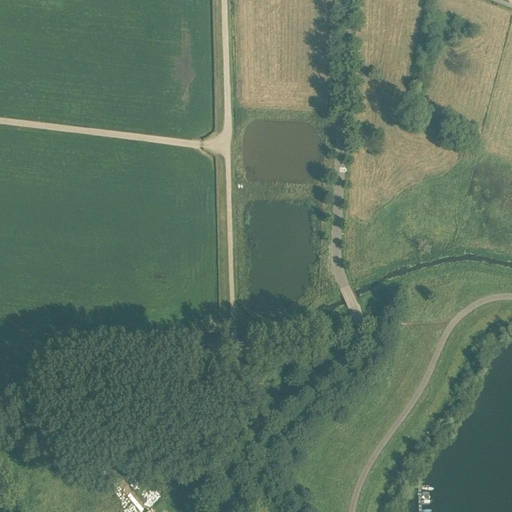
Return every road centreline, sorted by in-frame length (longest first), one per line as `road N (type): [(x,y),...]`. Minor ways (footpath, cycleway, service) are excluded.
road 1 (track): [(261,428),(235,344),(225,0)]
road 2 (residential): [(356,313),(336,255),(349,0)]
road 3 (unclassified): [(231,496),(261,428),(345,359),(356,313)]
